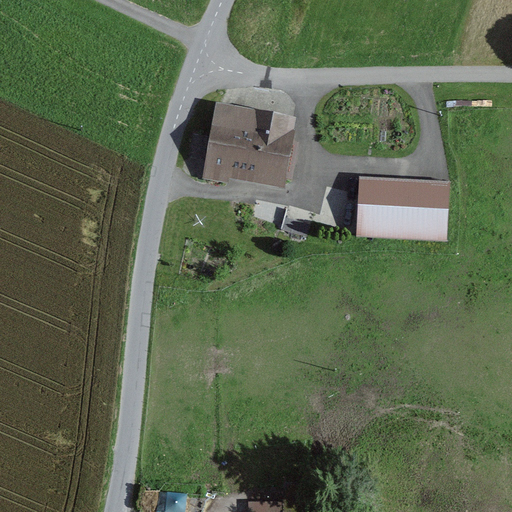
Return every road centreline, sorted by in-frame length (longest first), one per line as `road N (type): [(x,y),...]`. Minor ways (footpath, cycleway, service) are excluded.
road 1 (unclassified): [(113,511),(158,181),(196,63)]
road 2 (unclassified): [(196,63),(289,78),(511,74)]
